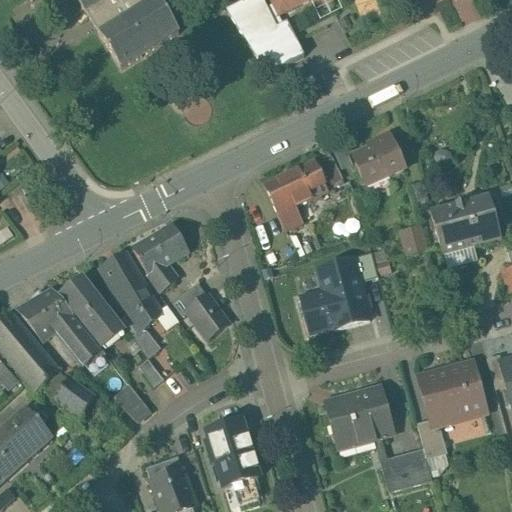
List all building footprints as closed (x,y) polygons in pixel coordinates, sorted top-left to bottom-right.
[(75,0),(121,72),(178,36),(155,0),(75,0)] [(241,0),(225,8),(259,78),(300,58),(283,21),(272,26),(259,0),(241,0)] [(268,0),(278,19),(315,0),(268,0)] [(388,140),(369,148),(368,148),(370,153),(353,161),(366,189),(367,188),(366,186),(386,177),(387,179),(403,172),(388,139),(387,139),(388,140)] [(314,164),(263,188),(277,217),(282,228),(299,220),(294,209),(327,194),(324,187),(325,187),(314,164)] [(488,199),(430,215),(442,259),(500,243),(488,199)] [(172,229),(132,252),(147,278),(148,278),(159,294),(173,285),(175,281),(166,268),(188,255),(172,229)] [(408,232),(397,234),(401,247),(411,245),(408,232)] [(160,313),(126,256),(99,272),(136,336),(136,337),(148,329),(157,322),(159,314),(160,313)] [(352,263),(317,272),(323,296),(300,302),(309,338),(332,331),(333,333),(369,324),(358,286),(377,281),(370,256),(351,261),(352,263)] [(123,334),(82,283),(61,300),(102,351),(123,334)] [(90,343),(52,295),(52,294),(18,314),(19,315),(42,343),(42,344),(54,334),(72,357),(90,343)] [(208,298),(186,315),(207,342),(228,326),(208,298)] [(59,374),(11,317),(0,323),(0,354),(34,395),(42,389),(58,375),(59,374)] [(148,329),(136,337),(136,336),(130,340),(147,362),(156,354),(147,342),(154,337),(148,329)] [(90,343),(72,357),(82,370),(100,356),(90,343)] [(511,358),(499,362),(498,359),(485,363),(494,394),(505,390),(511,413),(511,358)] [(163,383),(147,363),(138,370),(154,390),(163,383)] [(471,366),(418,381),(430,423),(432,431),(439,430),(485,416),(471,366)] [(58,375),(42,389),(53,403),(67,385),(58,375)] [(94,401),(68,382),(67,385),(53,403),(52,404),(79,423),(94,401)] [(112,398),(135,425),(150,413),(127,386),(112,398)] [(379,391),(325,406),(336,447),(371,438),(372,443),(374,443),(392,438),(379,391)] [(25,410),(0,432),(0,486),(52,440),(25,410)] [(430,423),(416,427),(424,459),(425,462),(446,457),(439,430),(432,431),(430,423)] [(241,427),(207,437),(220,482),(255,472),(241,427)] [(371,438),(336,447),(340,462),(377,453),(374,443),(372,443),(371,438)] [(424,459),(381,470),(388,496),(431,485),(425,462),(424,459)] [(177,460),(145,472),(150,485),(159,511),(189,511),(195,510),(181,473),(182,473),(177,460)]
